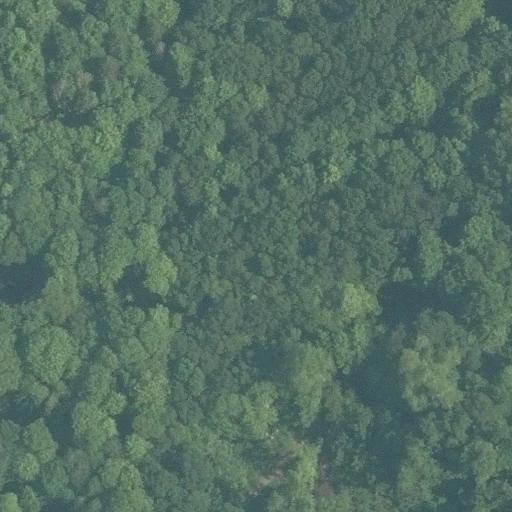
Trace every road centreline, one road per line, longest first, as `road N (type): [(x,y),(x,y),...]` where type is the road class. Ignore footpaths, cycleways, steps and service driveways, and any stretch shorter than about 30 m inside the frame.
road 1 (unknown): [(176,219),(347,391),(384,456),(320,511)]
road 2 (unknown): [(334,0),(249,144),(176,219)]
road 3 (unknown): [(129,0),(124,182),(176,219)]
